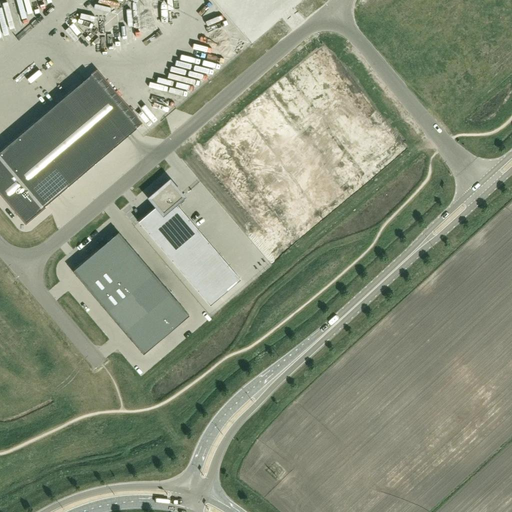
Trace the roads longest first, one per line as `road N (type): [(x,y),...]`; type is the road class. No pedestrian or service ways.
road 1 (unclassified): [(332,9),(20,268)]
road 2 (unclassified): [(479,182),(332,9)]
road 3 (secondary): [(274,378),(417,249)]
road 4 (secondary): [(274,378),(246,392),(211,432),(188,493)]
road 5 (primary): [(188,493),(113,488),(46,511)]
road 6 (secondary): [(203,499),(219,449),(274,378)]
road 7 (unclassified): [(101,363),(20,268)]
